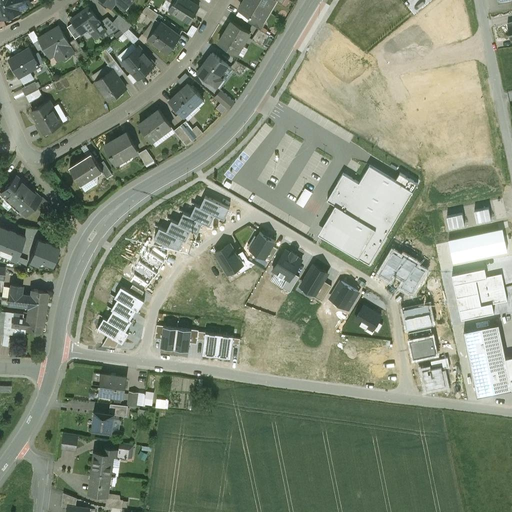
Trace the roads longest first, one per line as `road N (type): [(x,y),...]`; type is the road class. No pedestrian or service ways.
road 1 (residential): [(144,365),(167,281),(199,248),(255,214),(387,293),(409,399)]
road 2 (tertiary): [(56,354),(68,289),(94,231),(238,119),(313,0)]
road 3 (residential): [(0,85),(24,148),(41,158),(152,93),(225,0)]
road 4 (residential): [(409,399),(144,365)]
road 5 (residential): [(511,158),(478,0)]
road 6 (unknown): [(317,0),(388,55),(388,70),(363,82)]
